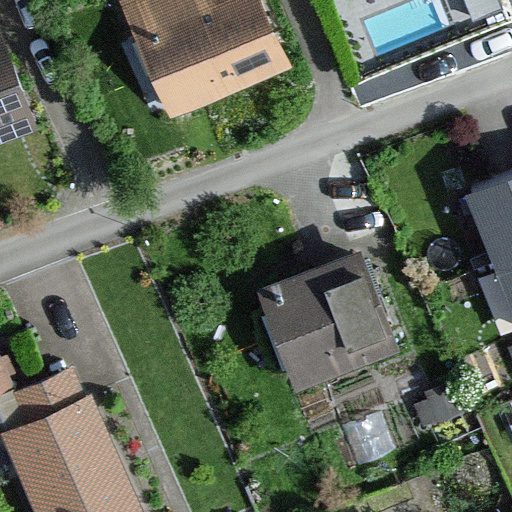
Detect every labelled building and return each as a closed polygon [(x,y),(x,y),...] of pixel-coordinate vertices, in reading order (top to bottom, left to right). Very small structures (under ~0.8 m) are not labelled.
[(118,0),(117,1),(168,120),(297,65),(269,0),(118,0)] [(0,142),(38,128),(0,35),(0,142)] [(511,173),(475,188),(511,281),(511,173)] [(361,251),(264,291),(303,387),(400,347),(361,251)] [(7,358),(0,360),(0,448),(5,446),(32,511),(132,511),(144,507),(96,391),(79,399),(67,371),(20,391),(7,358)]
